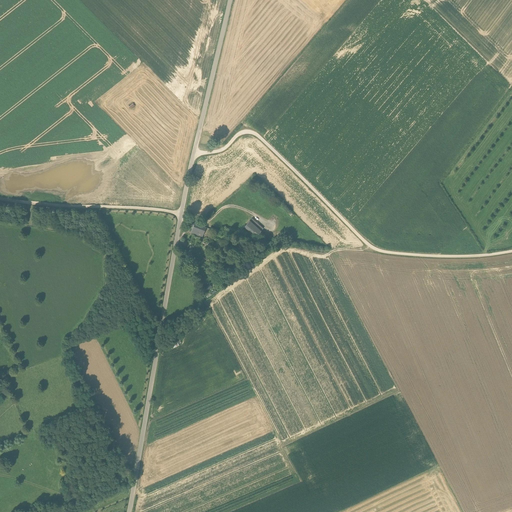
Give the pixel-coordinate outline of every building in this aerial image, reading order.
[(294,215),(282,204),(280,206),(292,217),(294,215)] [(253,233),(257,236),(263,228),(252,218),(250,221),(249,221),(245,227),(253,234),(253,233)] [(206,228),(195,223),(191,233),(202,237),(206,228)] [(207,292),(212,288),(209,283),(204,288),(207,292)] [(172,348),(182,345),(180,339),(170,342),(172,348)]
